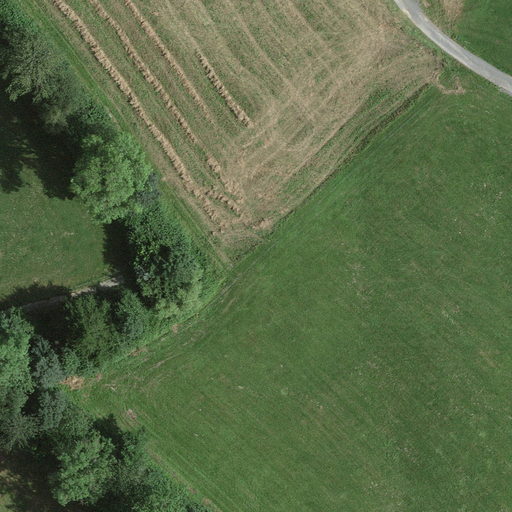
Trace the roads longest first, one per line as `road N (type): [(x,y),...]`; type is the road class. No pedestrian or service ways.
road 1 (track): [(511,89),(397,0)]
road 2 (track): [(118,280),(0,315)]
